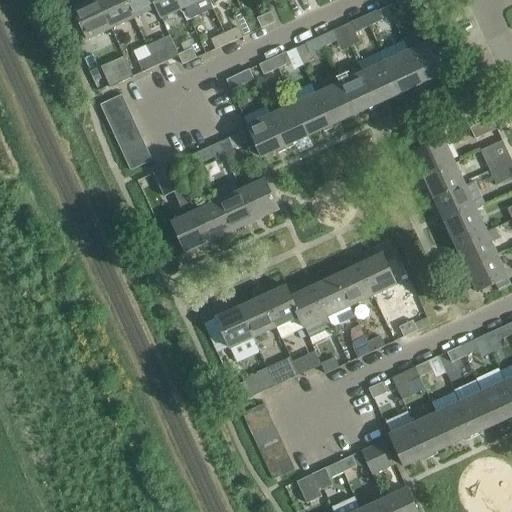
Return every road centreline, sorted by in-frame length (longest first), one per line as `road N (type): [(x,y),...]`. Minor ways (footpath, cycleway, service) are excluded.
road 1 (residential): [(165,139),(147,100),(360,0)]
road 2 (residential): [(312,438),(296,403),(511,307)]
